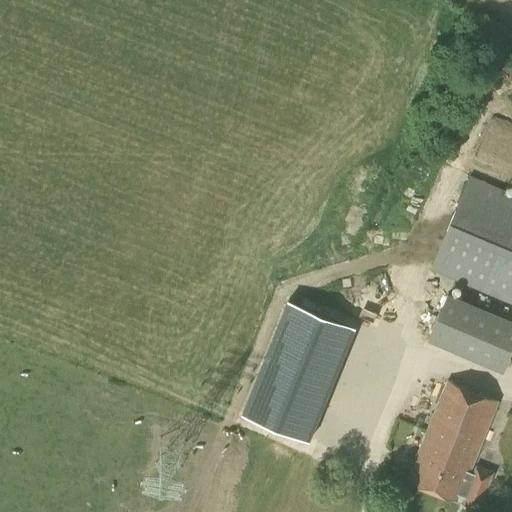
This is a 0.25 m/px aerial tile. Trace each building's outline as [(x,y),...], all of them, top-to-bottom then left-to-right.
[(511,192),(470,175),(430,269),(511,303),(511,192)] [(502,369),(511,346),(511,320),(447,293),(429,338),(502,369)] [(230,413),(301,440),(344,325),(274,299),(230,413)] [(433,489),(473,390),(448,379),(408,479),(433,489)] [(473,390),(433,489),(479,508),(494,471),(473,462),(498,400),(473,390)]
